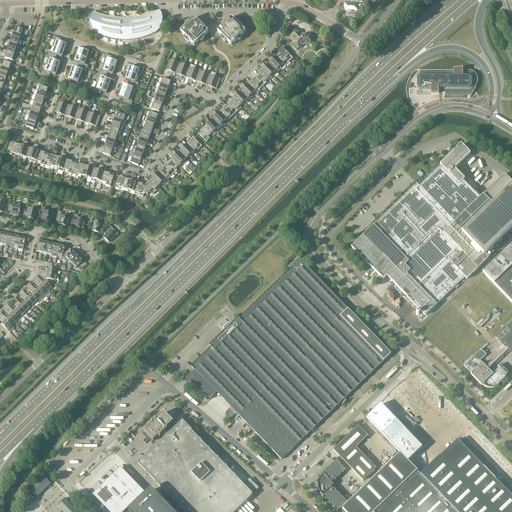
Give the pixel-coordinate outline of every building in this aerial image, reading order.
[(162,15),(162,14),(161,13),(161,12),(160,12),(160,11),(159,11),(158,11),(156,11),(154,12),(152,13),(151,13),(148,14),(146,15),(143,16),(141,16),(136,17),(134,17),(130,18),(128,18),(126,18),(124,18),(121,18),(119,18),(116,17),(114,17),(112,17),(109,16),(107,16),(105,16),(103,15),(100,14),(98,14),(95,13),(94,13),(94,12),(94,13),(93,13),(92,13),(91,14),(90,16),(90,17),(90,18),(90,19),(90,20),(89,21),(90,21),(90,22),(90,23),(91,24),(91,26),(91,27),(92,28),(93,29),(93,30),(94,31),(95,32),(95,33),(96,33),(98,34),(100,35),(102,36),(103,36),(105,37),(107,38),(109,38),(111,39),(113,39),(115,39),(117,40),(119,40),(121,40),(123,40),(125,40),(127,40),(130,40),(132,40),(134,40),(136,39),(138,39),(140,38),(142,38),(144,37),(146,37),(148,36),(150,35),(152,34),(154,33),(156,32),(157,32),(157,31),(158,31),(159,30),(159,29),(160,28),(160,27),(161,26),(161,25),(162,24),(162,23),(162,22),(162,21),(162,19),(163,19),(163,18),(162,18),(162,17),(162,16),(162,15)] [(245,31),(231,17),(217,31),(231,45),(245,31)] [(208,32),(194,18),(180,32),(194,46),(208,32)] [(9,31),(21,35),(24,36),(26,31),(15,27),(14,30),(10,29),(9,31)] [(295,40),(293,41),(299,47),(302,44),(303,45),(306,44),(306,43),(310,43),(310,35),(300,34),(296,30),(290,35),(295,40)] [(20,40),(21,35),(9,31),(9,33),(12,34),(11,37),(20,40)] [(18,46),(20,40),(11,37),(10,41),(6,39),(6,41),(18,46)] [(66,45),(67,44),(61,42),(62,40),(54,37),(53,40),(54,40),(52,46),(64,51),(66,45)] [(20,46),(18,46),(6,41),(5,43),(9,44),(8,48),(16,51),(19,52),(20,46)] [(48,55),(56,58),(57,55),(62,57),(64,51),(52,46),(52,47),(55,48),(53,53),(49,52),(48,55)] [(94,50),(85,47),(85,48),(84,51),(79,49),(77,55),(87,58),(89,52),(93,54),(93,53),(92,53),(93,51),(94,51),(94,50)] [(2,51),(14,56),(16,51),(8,48),(7,51),(3,50),(2,51)] [(276,56),(285,66),(293,58),(285,50),(281,54),(280,52),(276,56)] [(4,58),(13,61),(14,56),(2,51),(1,53),(5,55),(4,58)] [(105,58),(103,63),(103,64),(115,68),(117,62),(112,60),(113,57),(113,58),(113,57),(105,54),(105,55),(104,57),(104,58),(105,58)] [(48,59),(46,65),(58,69),(60,63),(55,61),(56,58),(48,55),(47,55),(48,55),(47,58),(46,58),(48,59)] [(75,61),(80,63),(79,66),(87,69),(88,66),(84,64),(87,58),(77,55),(75,61)] [(281,69),(285,66),(276,56),(274,59),(270,55),(269,57),(281,69)] [(280,70),(281,69),(269,57),(267,58),(271,61),(268,64),(276,71),(278,68),(280,70)] [(168,75),(169,76),(175,61),(170,59),(166,70),(169,71),(168,75)] [(0,66),(10,69),(11,64),(3,61),(2,65),(0,63),(0,66)] [(173,73),(176,74),(180,63),(175,61),(169,76),(171,76),(173,73)] [(178,79),(180,79),(185,65),(180,63),(176,74),(179,75),(178,79)] [(277,73),(276,71),(268,64),(266,66),(262,63),(261,64),(273,76),(274,75),(274,76),(277,73)] [(98,73),(107,76),(107,75),(108,73),(113,75),(113,74),(115,68),(103,64),(105,65),(103,71),(99,70),(98,73)] [(273,76),(261,64),(260,65),(263,69),(261,71),(268,79),(271,76),(272,77),(273,76)] [(41,73),(50,76),(51,73),(56,75),(58,69),(46,65),(48,66),(46,72),(42,70),(42,71),(41,73)] [(128,73),(140,77),(142,71),(143,71),(144,68),(136,65),(135,68),(130,66),(130,67),(128,73)] [(183,76),(186,78),(190,67),(185,65),(180,79),(181,80),(183,76)] [(10,69),(0,66),(0,68),(0,69),(0,71),(8,74),(10,75),(12,70),(10,69)] [(73,67),(71,73),(83,77),(80,76),(82,71),(86,72),(87,69),(79,66),(78,69),(73,67)] [(195,69),(190,67),(186,78),(189,79),(188,83),(190,83),(195,69)] [(196,81),(201,70),(201,69),(196,67),(195,69),(190,83),(191,84),(193,80),(196,81)] [(198,86),(200,87),(205,73),(201,71),(201,70),(196,81),(199,83),(198,86)] [(8,74),(0,71),(0,77),(6,80),(8,80),(8,79),(7,78),(8,74)] [(265,81),(268,79),(261,71),(257,75),(258,77),(256,79),(263,86),(266,83),(265,81)] [(417,79),(417,86),(417,87),(417,88),(418,88),(418,89),(419,89),(420,89),(431,89),(431,93),(438,93),(438,89),(441,89),(444,89),(444,92),(444,93),(445,93),(445,94),(446,95),(447,95),(448,95),(471,95),(472,94),(473,92),(474,91),(474,90),(475,88),(476,87),(476,86),(477,85),(477,84),(477,83),(477,82),(477,81),(477,80),(477,79),(477,78),(477,77),(477,76),(476,76),(476,75),(476,74),(475,74),(474,73),(473,72),(472,72),(472,71),(471,71),(470,71),(469,71),(468,71),(420,71),(420,75),(420,76),(419,76),(418,77),(417,78),(417,79)] [(68,80),(73,81),(74,81),(73,84),(72,84),(81,87),(82,84),(80,83),(83,77),(71,73),(69,79),(68,79),(68,80)] [(97,76),(97,75),(97,76),(99,76),(97,82),(109,86),(111,80),(106,78),(107,76),(98,73),(97,76)] [(125,79),(128,80),(131,81),(130,83),(130,84),(138,87),(138,86),(139,84),(139,83),(135,82),(137,76),(140,77),(128,73),(126,79),(125,79)] [(210,75),(205,73),(200,87),(202,88),(203,84),(206,85),(210,75)] [(208,90),(210,91),(215,77),(211,75),(212,74),(211,74),(210,75),(206,85),(209,87),(208,90)] [(220,79),(215,77),(210,91),(212,92),(213,88),(216,89),(220,79)] [(160,83),(173,88),(173,86),(170,85),(171,81),(162,78),(160,83)] [(252,80),(248,84),(255,91),(258,89),(259,90),(263,86),(256,79),(253,81),(252,80)] [(92,91),(100,94),(101,91),(107,93),(106,92),(109,86),(97,82),(95,88),(93,88),(92,91)] [(172,90),(173,88),(160,83),(158,88),(167,92),(168,89),(172,90)] [(252,94),(255,91),(248,84),(245,86),(242,83),(240,84),(252,97),(254,95),(252,94)] [(129,86),(123,85),(124,85),(121,91),(133,95),(135,89),(137,90),(137,89),(138,87),(130,84),(129,84),(130,84),(129,86)] [(251,98),(252,97),(240,84),(239,86),(243,89),(240,92),(247,99),(250,96),(251,98)] [(39,85),(38,91),(50,95),(51,93),(47,92),(48,88),(39,85)] [(166,95),(167,92),(158,88),(157,94),(169,98),(169,96),(166,95)] [(245,102),(247,99),(240,92),(238,94),(234,90),(233,92),(245,104),(246,103),(245,102)] [(36,96),(44,99),(45,95),(49,97),(50,95),(38,91),(36,96)] [(123,102),(132,105),(132,102),(133,102),(131,101),(133,95),(121,91),(119,97),(124,99),(123,102)] [(245,104),(233,92),(231,93),(235,97),(232,99),(240,106),(242,104),(244,105),(245,104)] [(168,100),(169,98),(157,94),(155,99),(163,102),(164,99),(168,100)] [(36,96),(34,101),(46,105),(47,103),(43,102),(44,99),(36,96)] [(153,104),(165,108),(166,106),(162,105),(163,102),(155,99),(153,104)] [(242,108),(240,106),(232,99),(228,103),(230,104),(227,107),(235,114),(238,111),(241,108),(242,108)] [(46,105),(34,101),(32,106),(41,109),(42,106),(46,107),(48,108),(49,106),(46,105)] [(57,117),(59,118),(64,103),(58,101),(55,112),(58,113),(57,117)] [(69,105),(64,103),(59,118),(60,118),(62,115),(65,116),(69,105)] [(164,110),(165,108),(153,104),(151,109),(159,112),(160,109),(164,110)] [(67,121),(69,121),(74,107),(69,105),(65,116),(68,117),(67,121)] [(75,105),(74,107),(69,121),(71,122),(72,118),(75,119),(79,109),(80,106),(75,105)] [(32,106),(31,111),(43,115),(43,113),(40,112),(41,109),(32,106)] [(228,120),(235,114),(227,107),(225,109),(224,108),(220,112),(227,119),(228,120)] [(79,109),(75,119),(78,120),(77,124),(79,125),(84,110),(79,109)] [(84,110),(79,125),(81,126),(82,122),(85,123),(89,112),(84,110)] [(43,115),(31,111),(29,116),(37,119),(38,116),(42,117),(43,115)] [(224,122),(227,119),(220,112),(217,114),(214,111),(212,112),(224,124),(225,123),(224,122)] [(89,112),(85,123),(89,124),(87,128),(89,128),(94,114),(89,112)] [(126,115),(117,112),(116,116),(112,114),(111,116),(124,121),(126,115)] [(148,117),(160,122),(160,120),(157,118),(158,115),(150,112),(148,117)] [(223,125),(224,124),(212,112),(211,113),(214,117),(212,119),(219,127),(222,124),(223,125)] [(94,114),(89,128),(91,129),(92,125),(97,127),(101,116),(94,114)] [(29,116),(27,121),(42,126),(42,124),(36,122),(37,119),(29,116)] [(124,121),(111,116),(111,118),(115,119),(113,123),(122,126),(124,121)] [(159,124),(160,122),(148,117),(146,122),(154,125),(155,122),(159,124)] [(216,129),(219,127),(212,119),(210,122),(206,118),(205,120),(217,132),(218,131),(216,129)] [(204,127),(211,134),(214,131),(216,133),(217,132),(205,120),(203,121),(207,125),(204,127)] [(42,126),(27,121),(25,126),(34,129),(35,126),(39,127),(39,126),(41,127),(42,126)] [(153,129),(154,125),(146,122),(144,127),(156,132),(157,130),(153,129)] [(122,126),(113,123),(112,126),(109,125),(108,126),(120,131),(122,126)] [(120,131),(108,126),(107,128),(111,130),(110,133),(118,136),(120,131)] [(155,134),(156,132),(144,127),(142,132),(150,135),(151,132),(155,134)] [(209,137),(211,134),(204,127),(200,131),(202,132),(199,135),(206,142),(210,138),(209,137)] [(149,139),(150,135),(142,132),(140,137),(152,142),(153,140),(149,139)] [(104,137),(117,141),(118,136),(110,133),(109,136),(105,135),(104,137)] [(106,143),(115,146),(117,141),(104,137),(104,138),(107,140),(106,143)] [(151,144),(152,142),(140,137),(138,142),(146,146),(148,142),(151,144)] [(187,144),(194,151),(197,149),(198,150),(202,146),(195,139),(192,142),(191,140),(187,144)] [(23,146),(19,145),(16,155),(20,156),(19,158),(21,158),(26,142),(24,141),(23,146)] [(26,142),(21,158),(22,158),(23,157),(27,158),(30,148),(27,147),(28,142),(26,142)] [(136,147),(148,152),(149,150),(145,149),(146,146),(138,142),(136,147)] [(101,147),(113,151),(115,146),(106,143),(105,146),(101,145),(101,147)] [(191,154),(194,151),(187,144),(184,147),(181,143),(179,144),(191,157),(192,156),(191,154)] [(16,155),(19,145),(16,144),(15,145),(10,144),(7,154),(12,155),(13,153),(16,155)] [(33,149),(30,148),(27,158),(30,159),(30,161),(31,161),(36,145),(35,144),(33,149)] [(190,158),(191,157),(179,144),(178,146),(182,149),(179,152),(186,159),(189,156),(190,158)] [(461,144),(444,161),(440,165),(441,166),(420,187),(417,184),(351,247),(373,269),(383,279),(387,276),(407,297),(425,316),(465,277),(466,279),(483,263),(479,260),(485,254),(511,227),(511,181),(505,174),(481,197),(476,191),(473,193),(465,184),(468,181),(456,168),(470,154),(461,144)] [(36,145),(31,161),(31,162),(36,163),(37,161),(40,151),(37,150),(38,146),(36,145)] [(113,151),(101,147),(100,149),(104,150),(103,153),(111,156),(113,151)] [(147,154),(148,152),(136,147),(134,152),(142,156),(144,152),(147,154)] [(49,154),(40,151),(37,161),(41,162),(40,164),(45,166),(49,154)] [(183,162),(186,159),(179,152),(177,154),(173,151),(172,152),(184,164),(185,163),(183,162)] [(141,159),(142,156),(134,152),(132,157),(144,162),(145,160),(141,159)] [(183,165),(184,164),(172,152),(170,153),(174,157),(171,159),(179,167),(181,164),(183,165)] [(60,158),(57,157),(54,167),(58,168),(57,170),(59,170),(64,154),(62,153),(60,158)] [(49,154),(45,166),(50,167),(50,165),(54,167),(57,157),(49,154)] [(64,154),(59,170),(58,171),(64,172),(64,170),(67,160),(64,159),(66,154),(64,154)] [(144,164),(144,162),(132,157),(130,163),(139,166),(140,163),(144,164)] [(169,165),(166,167),(173,174),(177,171),(176,169),(179,167),(171,159),(167,163),(169,165)] [(73,162),(67,160),(64,170),(68,171),(67,173),(72,174),(76,165),(72,164),(73,162)] [(85,178),(86,179),(91,162),(89,162),(88,167),(85,166),(82,175),(85,177),(85,178)] [(93,163),(91,162),(86,179),(87,179),(88,177),(92,179),(95,169),(92,168),(93,163)] [(79,166),(76,165),(72,174),(77,176),(78,174),(82,175),(85,166),(79,164),(79,166)] [(98,170),(95,169),(92,179),(95,180),(95,182),(96,182),(102,166),(100,165),(98,170)] [(98,181),(102,182),(105,172),(102,171),(103,166),(102,166),(96,182),(98,182),(98,181)] [(170,178),(173,174),(166,167),(164,169),(163,168),(159,172),(166,179),(169,176),(170,178)] [(163,184),(164,183),(167,181),(166,179),(159,172),(156,174),(153,171),(151,172),(163,184)] [(109,173),(105,172),(102,182),(106,183),(105,185),(110,186),(113,177),(108,175),(109,173)] [(162,185),(163,184),(151,172),(150,174),(153,177),(151,179),(158,187),(161,184),(162,185)] [(131,180),(128,179),(124,189),(128,190),(128,192),(129,192),(134,176),(132,176),(131,180)] [(136,177),(134,176),(129,192),(130,193),(131,191),(135,192),(138,183),(135,182),(136,177)] [(124,189),(128,179),(122,178),(122,179),(118,178),(115,188),(120,190),(121,188),(124,189)] [(148,185),(146,187),(148,195),(150,192),(153,195),(157,191),(155,190),(158,187),(151,179),(147,183),(148,185)] [(144,193),(148,195),(146,187),(143,186),(143,184),(138,183),(135,192),(134,194),(143,197),(144,193)] [(10,202),(8,210),(11,211),(10,214),(18,216),(20,206),(21,204),(15,203),(10,202)] [(29,207),(26,206),(24,213),(27,213),(26,218),(29,219),(30,219),(34,220),(36,210),(29,208),(29,207)] [(48,209),(45,209),(42,208),(40,218),(43,218),(42,221),(50,223),(52,213),(47,212),(48,209)] [(62,213),(58,212),(56,221),(59,222),(59,225),(62,226),(65,227),(65,226),(66,226),(68,218),(61,216),(62,213)] [(75,215),(73,224),(76,225),(75,228),(78,229),(79,230),(81,230),(83,230),(85,220),(77,218),(78,215),(75,215)] [(91,218),(89,225),(92,225),(91,232),(99,233),(101,223),(93,222),(94,219),(91,218)] [(110,226),(103,233),(105,235),(103,237),(108,243),(117,234),(110,226)] [(506,327),(495,337),(511,354),(511,242),(482,272),(511,302),(511,321),(506,327)] [(64,255),(68,247),(64,246),(61,245),(61,246),(59,245),(57,255),(62,256),(62,255),(64,255)] [(71,250),(68,247),(64,255),(62,258),(67,262),(68,261),(75,254),(74,253),(74,252),(72,250),(71,250)] [(75,254),(68,261),(70,263),(68,265),(69,267),(71,265),(79,257),(77,255),(76,255),(75,254)] [(488,258),(485,255),(485,254),(479,260),(483,263),(488,258)] [(79,257),(71,265),(75,268),(79,264),(80,265),(80,266),(82,269),(86,264),(84,262),(83,263),(81,260),(82,260),(79,257)] [(195,370),(186,379),(209,399),(210,399),(228,382),(241,397),(230,407),(235,411),(236,412),(246,423),(251,428),(257,434),(281,459),(308,433),(312,430),(340,403),(342,405),(343,404),(345,402),(346,400),(345,400),(344,399),(391,354),(348,309),(345,307),(340,301),(319,279),(306,266),(304,264),(305,264),(303,262),(302,262),(300,259),(292,266),(293,267),(291,270),(289,271),(288,272),(239,319),(238,318),(231,325),(230,326),(229,324),(227,326),(228,327),(226,330),(209,346),(211,347),(191,366),(195,370)] [(47,274),(46,279),(48,279),(47,281),(53,284),(54,281),(56,281),(56,277),(58,277),(58,276),(47,274)] [(45,281),(41,285),(49,293),(49,292),(50,292),(49,291),(52,288),(51,287),(53,284),(47,281),(46,282),(45,281)] [(39,286),(38,288),(44,295),(45,295),(46,297),(49,294),(50,295),(51,294),(49,292),(49,293),(41,285),(39,286)] [(32,287),(31,288),(33,291),(34,292),(42,300),(42,299),(41,298),(44,295),(38,288),(36,290),(32,287)] [(34,292),(30,295),(37,302),(39,305),(43,301),(42,300),(34,292)] [(30,295),(27,299),(35,307),(35,306),(34,305),(37,302),(30,295)] [(27,299),(23,303),(30,310),(33,307),(34,308),(35,307),(27,299)] [(23,303),(19,306),(27,314),(28,314),(27,313),(30,310),(23,303)] [(19,306),(16,310),(22,317),(25,314),(26,315),(27,314),(19,306)] [(16,310),(12,313),(20,321),(21,321),(19,320),(22,317),(16,310)] [(12,313),(8,317),(15,324),(18,321),(19,322),(20,321),(12,313)] [(5,318),(4,320),(5,321),(13,329),(13,328),(12,327),(15,324),(8,317),(6,319),(5,318)] [(5,321),(1,324),(8,331),(10,333),(14,330),(13,329),(5,321)] [(472,357),(464,366),(471,373),(470,374),(481,385),(482,385),(483,385),(484,386),(485,387),(486,387),(487,388),(488,388),(489,388),(490,388),(491,388),(492,388),(493,388),(494,388),(495,387),(496,387),(497,386),(498,386),(498,385),(499,385),(498,384),(506,376),(498,368),(492,374),(480,361),(486,355),(481,349),(472,357)] [(381,404),(366,418),(408,461),(412,457),(422,448),(381,404)] [(233,511),(259,488),(250,478),(243,485),(236,477),(235,475),(234,475),(227,468),(227,466),(225,466),(218,459),(218,457),(217,457),(210,450),(209,448),(208,448),(201,441),(201,439),(199,439),(192,431),(192,430),(190,428),(189,429),(189,428),(185,432),(183,430),(186,428),(186,425),(183,422),(181,423),(180,422),(171,432),(169,435),(165,431),(167,429),(166,428),(173,422),(164,413),(156,420),(155,420),(151,423),(152,424),(144,432),(153,441),(159,435),(160,435),(162,434),(166,438),(139,464),(147,472),(147,474),(149,474),(155,481),(156,483),(157,483),(164,490),(164,492),(166,492),(173,499),(173,501),(175,501),(181,508),(182,510),(183,510),(185,511),(233,511)] [(336,447),(333,450),(336,452),(363,481),(376,468),(356,447),(368,436),(358,426),(349,434),(346,437),(336,447)] [(439,457),(421,475),(441,496),(456,511),(511,511),(511,496),(489,472),(477,461),(470,453),(458,440),(446,451),(441,456),(440,456),(439,457)] [(399,454),(342,509),(345,511),(374,511),(417,471),(400,453),(399,454)] [(330,466),(330,467),(327,470),(326,470),(327,470),(326,470),(323,473),(323,474),(322,474),(321,475),(321,476),(320,477),(320,478),(319,480),(318,481),(318,482),(319,483),(319,486),(318,487),(318,488),(319,489),(319,491),(320,492),(321,493),(320,494),(321,494),(322,495),(322,496),(325,499),(326,499),(326,500),(329,503),(330,503),(330,504),(333,507),(334,508),(337,511),(338,511),(339,510),(341,507),(342,507),(343,506),(347,502),(347,501),(346,501),(343,498),(344,498),(343,498),(343,497),(340,494),(339,494),(339,493),(336,490),(335,490),(335,489),(332,486),(333,485),(333,484),(332,483),(335,480),(336,480),(336,479),(339,476),(340,476),(343,473),(343,472),(344,472),(345,471),(346,470),(345,470),(342,466),(340,464),(340,465),(340,464),(338,462),(337,461),(336,460),(336,461),(335,462),(334,462),(334,463),(331,466),(330,466)] [(117,471),(92,495),(108,511),(124,511),(141,496),(145,492),(121,468),(117,471)] [(374,511),(456,511),(441,496),(421,475),(417,471),(374,511)] [(36,498),(51,484),(44,477),(29,491),(36,498)] [(172,511),(152,490),(129,511),(128,511),(172,511)] [(58,506),(63,511),(77,511),(65,499),(58,506)]
